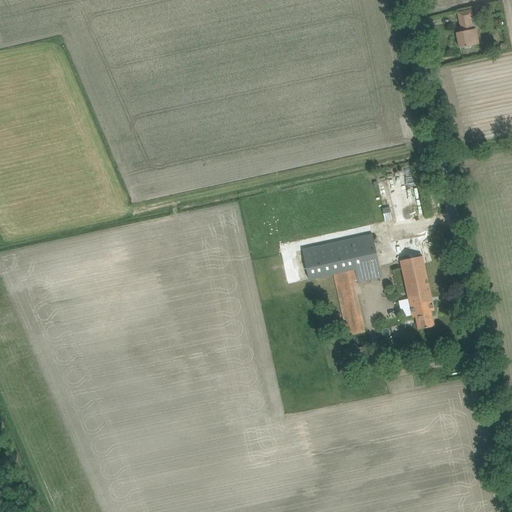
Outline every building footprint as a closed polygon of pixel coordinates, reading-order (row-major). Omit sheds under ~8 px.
[(474,9),(476,19),(479,18),(488,16),(487,12),(486,6),(474,9)] [(476,29),(472,30),(470,20),(474,19),(472,10),(458,13),(462,32),(456,33),(460,48),(479,44),(476,29)] [(392,204),(394,217),(400,216),(398,203),(392,204)] [(383,208),(386,221),(392,220),(390,207),(383,208)] [(373,235),(363,237),(302,250),(309,280),(334,275),(347,336),(365,332),(354,282),(357,281),(358,283),(382,278),(373,235)] [(422,256),(401,261),(413,318),(416,317),(419,330),(434,326),(431,311),(434,311),(422,256)] [(230,348),(314,335),(306,291),(223,304),(230,348)] [(356,344),(352,344),(354,350),(356,359),(356,361),(373,357),(371,346),(358,349),(357,343),(356,344)]
